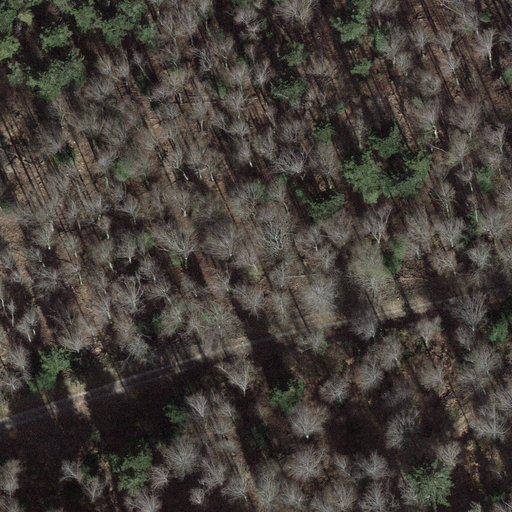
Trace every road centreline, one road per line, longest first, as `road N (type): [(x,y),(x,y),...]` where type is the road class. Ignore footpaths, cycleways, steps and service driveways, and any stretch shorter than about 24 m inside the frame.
road 1 (track): [(0,425),(161,372),(511,286)]
road 2 (track): [(359,511),(511,388)]
